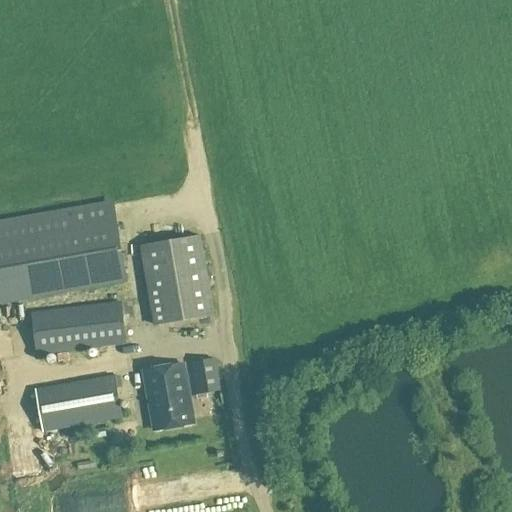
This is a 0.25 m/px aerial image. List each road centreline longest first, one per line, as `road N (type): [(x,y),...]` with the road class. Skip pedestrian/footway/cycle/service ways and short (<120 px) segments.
road 1 (track): [(172,0),(228,366)]
road 2 (unclassified): [(265,511),(228,366)]
